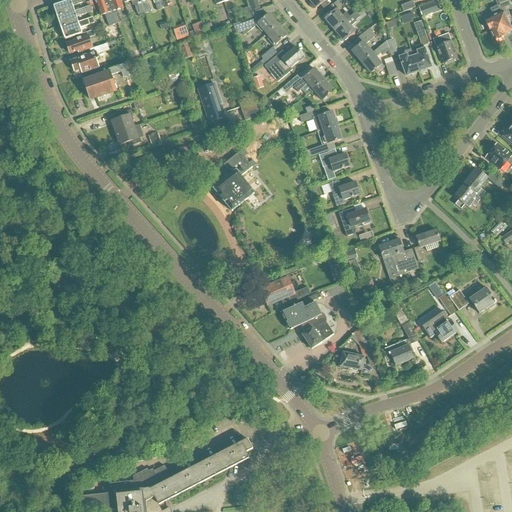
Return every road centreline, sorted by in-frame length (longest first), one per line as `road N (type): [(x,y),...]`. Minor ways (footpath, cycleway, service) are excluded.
road 1 (tertiary): [(14,7),(41,91),(73,147),(318,434)]
road 2 (residential): [(511,83),(423,199),(411,202),(393,196),(364,114)]
road 3 (residential): [(318,434),(438,387),(511,335)]
road 4 (residential): [(364,114),(338,66),(283,0)]
road 5 (residential): [(479,73),(364,114)]
